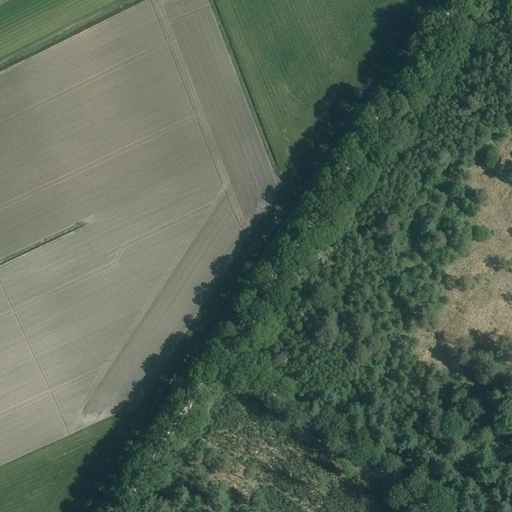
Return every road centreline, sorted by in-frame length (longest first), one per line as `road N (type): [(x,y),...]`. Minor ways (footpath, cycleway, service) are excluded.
road 1 (track): [(219,358),(460,0)]
road 2 (track): [(118,511),(219,358)]
